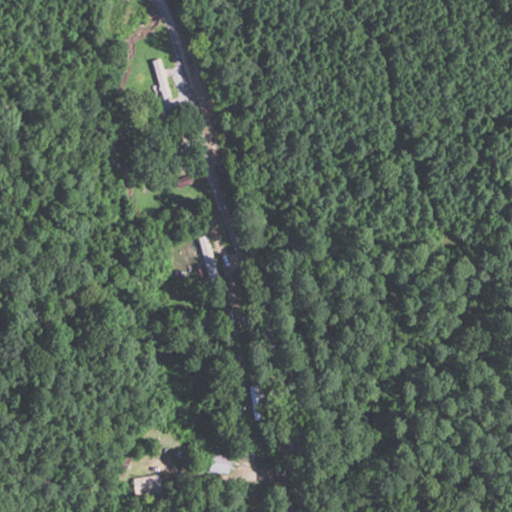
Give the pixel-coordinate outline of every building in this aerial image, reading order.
[(151,60),(161,99),(169,97),(158,58),(151,60)] [(175,180),(178,188),(194,183),(191,174),(175,180)] [(196,237),(209,281),(219,278),(205,234),(196,237)] [(227,473),(230,449),(210,447),(207,471),(227,473)] [(133,478),(135,496),(160,493),(157,475),(133,478)]
